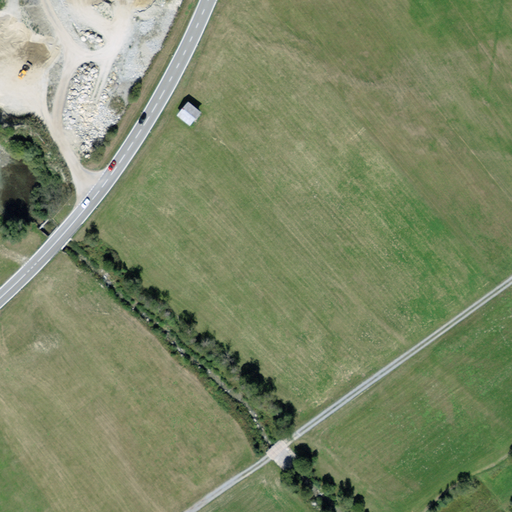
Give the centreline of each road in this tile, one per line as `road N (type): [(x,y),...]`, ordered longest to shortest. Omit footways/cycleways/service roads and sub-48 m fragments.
road 1 (track): [(192,511),(511,276)]
road 2 (primary): [(206,0),(128,147),(0,294)]
